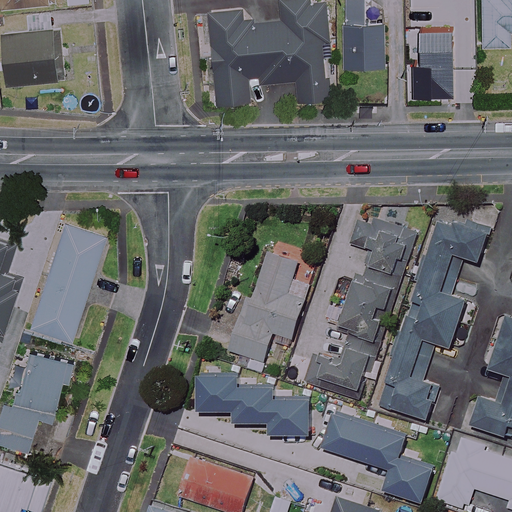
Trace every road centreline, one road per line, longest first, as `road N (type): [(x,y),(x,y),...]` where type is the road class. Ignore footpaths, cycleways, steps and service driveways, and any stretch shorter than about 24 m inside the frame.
road 1 (residential): [(94,511),(161,308),(169,234),(160,158)]
road 2 (secondary): [(511,153),(160,158)]
road 3 (residential): [(450,423),(511,194)]
road 4 (secondary): [(160,158),(0,158)]
road 5 (residential): [(160,158),(143,0)]
